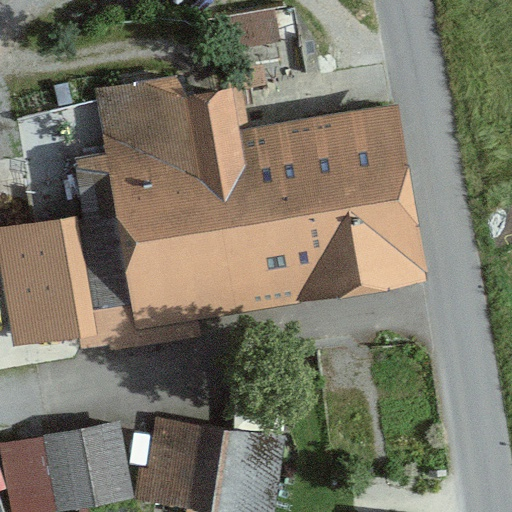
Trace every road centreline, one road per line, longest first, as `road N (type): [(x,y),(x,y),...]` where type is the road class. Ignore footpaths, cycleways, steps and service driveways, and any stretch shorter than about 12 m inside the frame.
road 1 (unclassified): [(404,0),(488,511)]
road 2 (track): [(0,62),(140,35),(168,35),(191,60)]
road 3 (track): [(414,43),(367,43),(332,27),(308,0)]
